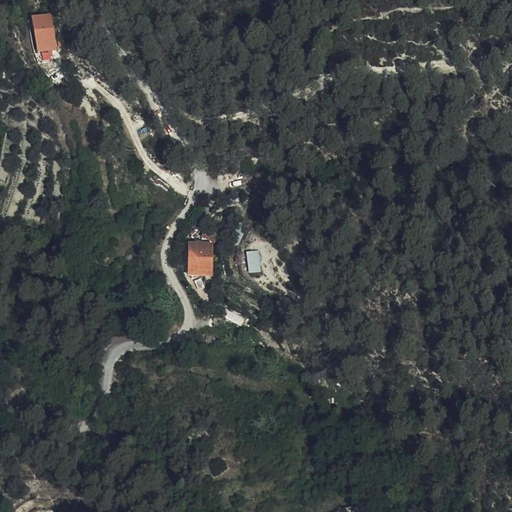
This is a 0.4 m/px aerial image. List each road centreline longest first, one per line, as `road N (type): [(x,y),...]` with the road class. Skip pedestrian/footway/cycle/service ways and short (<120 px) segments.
road 1 (unclassified): [(0,419),(74,429),(96,420),(121,347),(172,343),(184,329),(187,309),(167,266),(166,241),(198,184),(198,165),(122,57),(98,0)]
road 2 (track): [(149,95),(201,123),(267,111),(330,84),(511,59)]
